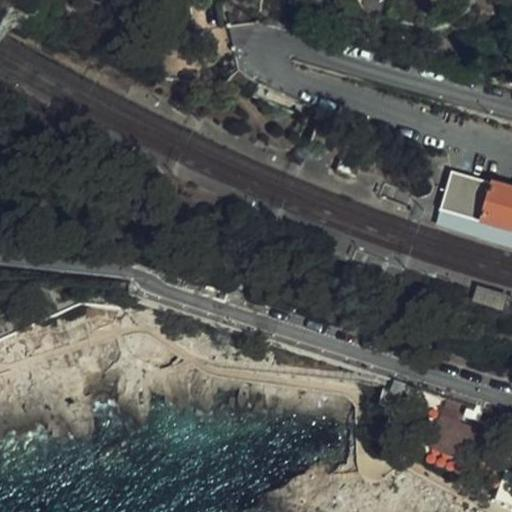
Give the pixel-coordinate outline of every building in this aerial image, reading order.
[(360,168),(341,162),(335,173),(355,181),(360,168)] [(444,213),(511,231),(511,191),(455,175),(444,213)] [(511,249),(511,231),(444,213),(439,228),(511,249)] [(110,297),(134,299),(134,295),(134,287),(112,285),(110,297)] [(501,299),(472,289),(467,303),(469,303),(496,313),(501,299)] [(407,399),(387,390),(382,407),(401,414),(407,399)] [(511,418),(506,417),(501,437),(511,440),(511,451),(511,418)] [(511,481),(501,476),(496,500),(511,507),(511,481)]
